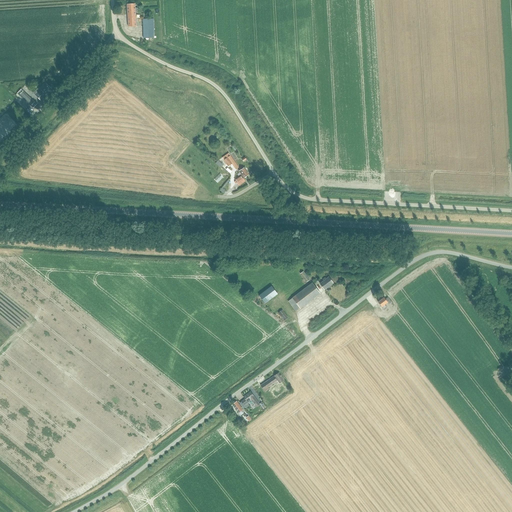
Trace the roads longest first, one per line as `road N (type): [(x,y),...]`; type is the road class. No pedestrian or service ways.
road 1 (unclassified): [(75,511),(424,254),(446,251),(511,267)]
road 2 (secondary): [(511,234),(0,202)]
road 3 (unclassified): [(511,209),(297,194),(281,184),(216,87),(115,31)]
road 4 (unclassified): [(0,150),(115,31)]
